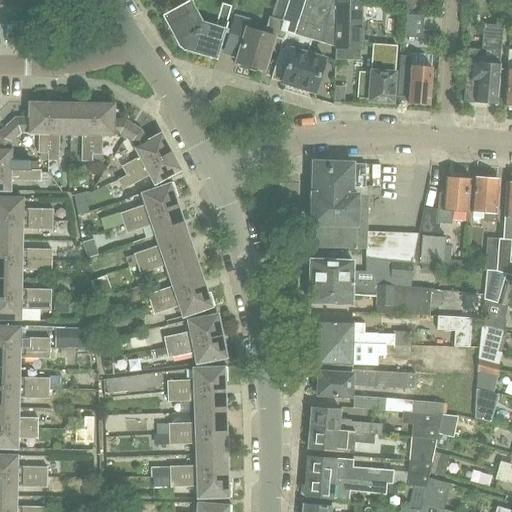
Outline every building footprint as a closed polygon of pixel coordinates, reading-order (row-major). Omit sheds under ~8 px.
[(191,0),(188,1),(187,0),(167,0),(173,9),(161,16),(178,46),(182,50),(186,51),(191,35),(201,23),(193,10),(202,5),(199,0),(191,0)] [(228,37),(223,54),(237,58),(236,62),(237,62),(263,70),(273,37),(278,39),(280,30),(285,32),(286,31),(294,33),(296,24),(298,25),(301,16),(298,15),(302,0),(288,0),(282,20),(272,17),(268,16),(263,34),(247,29),(249,21),(234,17),(228,37)] [(296,24),(294,33),(311,38),(311,39),(320,42),(326,23),(333,0),(302,0),(298,15),(301,16),(298,25),(296,24)] [(333,0),(326,23),(320,42),(335,46),(335,42),(335,23),(335,0),(333,0)] [(335,46),(334,59),(360,60),(362,18),(362,0),(337,0),(335,0),(335,23),(335,42),(335,46)] [(226,22),(231,6),(221,4),(214,27),(201,23),(191,35),(186,51),(216,60),(227,22),(226,22)] [(403,15),(401,37),(415,38),(422,39),(424,16),(416,16),(403,15)] [(463,102),(464,102),(496,104),(503,26),(484,24),(481,49),(467,48),(463,102)] [(279,53),(271,79),(281,82),(314,92),(324,59),(306,53),(311,39),(311,38),(294,33),(286,31),(285,32),(280,47),(279,53)] [(392,102),(396,52),(396,47),(373,45),(370,75),(360,74),(358,99),(368,100),(368,101),(393,103),(393,102),(392,102)] [(428,106),(431,68),(411,66),(399,66),(397,97),(408,97),(408,104),(428,106)] [(48,156),(49,103),(29,103),(28,118),(15,118),(7,125),(17,135),(20,132),(38,132),(37,155),(48,156)] [(70,134),(71,104),(49,103),(48,156),(48,162),(59,162),(59,156),(59,134),(70,134)] [(70,134),(82,134),(81,162),(92,162),(92,157),(92,134),(93,104),(71,104),(70,134)] [(119,134),(123,137),(131,124),(125,120),(113,120),(113,105),(93,104),(92,134),(92,157),(102,157),(103,134),(119,134)] [(127,139),(135,126),(131,124),(123,137),(127,139)] [(14,138),(17,135),(7,125),(4,128),(14,138)] [(126,175),(170,152),(161,134),(147,141),(141,130),(135,126),(127,139),(131,141),(138,155),(121,165),(126,175)] [(10,142),(14,138),(4,128),(0,131),(0,169),(31,170),(31,159),(10,159),(10,142)] [(117,180),(122,188),(148,174),(154,184),(180,170),(170,152),(126,175),(117,180)] [(365,187),(365,164),(352,164),(352,163),(319,163),(313,169),(312,193),(351,195),(352,187),(365,187)] [(41,170),(31,170),(0,169),(0,190),(10,190),(10,178),(40,179),(41,170)] [(419,232),(418,234),(422,235),(420,262),(442,264),(444,237),(438,236),(439,222),(451,223),(452,210),(467,211),(468,199),(470,180),(469,179),(467,177),(459,177),(457,179),(445,178),(444,194),(440,194),(438,210),(423,208),(419,232)] [(498,194),(496,191),(497,179),(475,177),(472,212),(486,213),(485,221),(496,221),(498,194)] [(123,222),(177,204),(174,196),(177,195),(173,182),(141,193),(145,205),(120,213),(123,222)] [(499,238),(497,271),(511,275),(511,260),(511,244),(511,182),(509,182),(508,195),(505,197),(503,225),(502,238),(499,237),(499,238)] [(351,195),(312,193),(311,193),(310,247),(365,249),(365,257),(412,262),(419,230),(368,231),(368,195),(357,195),(351,195)] [(53,211),(22,210),(22,198),(0,197),(0,218),(53,220),(53,211)] [(155,234),(184,225),(177,204),(123,222),(126,232),(151,224),(155,234)] [(53,228),(53,220),(0,218),(0,238),(21,239),(22,228),(53,228)] [(133,264),(141,262),(190,245),(184,225),(155,234),(158,245),(130,255),(133,264)] [(487,237),(485,270),(497,271),(499,238),(499,237),(487,237)] [(21,250),(21,239),(0,238),(0,258),(52,260),(52,251),(21,250)] [(168,275),(197,265),(190,245),(141,262),(144,271),(165,264),(168,275)] [(410,286),(412,262),(365,257),(365,271),(353,270),(353,260),(314,259),(310,263),(309,281),(378,283),(378,284),(393,284),(410,286)] [(52,268),(52,260),(0,258),(0,278),(20,279),(21,268),(52,268)] [(154,302),(204,286),(197,265),(168,275),(172,286),(151,293),(154,302)] [(507,275),(492,271),(483,300),(498,304),(507,275)] [(108,275),(93,280),(100,298),(115,293),(108,275)] [(20,290),(20,279),(0,278),(0,298),(51,300),(51,291),(20,290)] [(378,284),(378,283),(309,281),(309,298),(312,302),(352,303),(352,294),(376,294),(376,304),(376,313),(392,313),(432,315),(433,289),(410,286),(393,284),(378,284)] [(158,312),(178,305),(182,316),(214,306),(210,293),(207,294),(204,286),(154,302),(158,312)] [(51,308),(51,300),(0,298),(0,319),(19,320),(20,308),(51,308)] [(480,326),(486,328),(503,333),(508,318),(485,311),(480,326)] [(170,346),(221,336),(217,314),(187,321),(190,332),(168,337),(170,346)] [(468,316),(441,315),(436,315),(436,331),(456,332),(455,348),(467,349),(468,316)] [(363,323),(352,323),(320,322),(320,326),(317,328),(317,333),(320,334),(319,343),(377,344),(393,345),(393,335),(363,334),(363,323)] [(52,340),(19,339),(19,327),(0,326),(0,347),(51,348),(52,340)] [(498,352),(503,333),(486,328),(477,359),(482,360),(499,365),(502,354),(498,352)] [(86,331),(55,330),(55,346),(86,347),(86,331)] [(221,336),(170,346),(172,356),(194,352),(196,364),(226,357),(221,336)] [(393,345),(377,344),(319,343),(319,351),(317,353),(317,358),(319,359),(319,364),(351,365),(351,354),(376,355),(412,356),(412,346),(393,345)] [(51,357),(51,348),(0,347),(0,367),(18,368),(19,356),(51,357)] [(496,375),(499,365),(482,360),(479,371),(496,375)] [(18,379),(18,368),(0,367),(0,387),(50,388),(51,380),(18,379)] [(171,391),(224,389),(224,381),(227,381),(226,367),(193,368),(193,380),(171,381),(171,391)] [(414,387),(414,372),(351,369),(351,373),(318,372),(318,382),(315,382),(315,392),(317,392),(317,395),(350,396),(351,384),(414,387)] [(50,397),(50,388),(0,387),(0,407),(18,408),(18,396),(50,397)] [(194,412),(225,411),(224,389),(171,391),(172,402),(194,401),(194,412)] [(475,404),(474,418),(478,419),(491,422),(494,411),(494,409),(498,395),(475,390),(475,404)] [(355,395),(353,407),(385,410),(386,398),(355,395)] [(412,413),(440,415),(441,403),(413,401),(412,413)] [(17,419),(18,408),(0,407),(0,427),(38,428),(38,419),(17,419)] [(382,424),(372,423),(350,422),(350,420),(339,419),(340,410),(311,408),(309,428),(374,434),(381,434),(382,424)] [(173,434),(226,432),(225,411),(194,412),(195,423),(173,424),(173,434)] [(440,415),(412,413),(401,412),(400,424),(412,426),(411,437),(436,439),(439,428),(440,415)] [(438,434),(449,437),(452,438),(457,420),(443,416),(438,434)] [(85,429),(95,429),(95,417),(85,417),(85,429)] [(37,437),(38,428),(0,427),(0,447),(17,448),(17,436),(37,437)] [(373,443),(374,434),(309,428),(308,448),(353,452),(354,442),(373,443)] [(95,429),(85,429),(78,429),(78,443),(96,443),(95,429)] [(196,454),(226,453),(226,432),(173,434),(173,444),(195,444),(196,454)] [(445,450),(449,437),(438,434),(434,447),(445,450)] [(434,447),(436,439),(411,437),(409,461),(431,463),(434,447)] [(435,452),(429,471),(444,476),(450,456),(435,452)] [(169,477),(227,475),(226,453),(196,454),(196,466),(168,467),(169,477)] [(47,468),(16,468),(17,456),(0,455),(0,476),(47,477),(47,468)] [(351,459),(334,458),(307,456),(305,476),(383,483),(391,483),(392,474),(350,471),(351,459)] [(426,486),(427,479),(429,471),(431,463),(409,461),(407,476),(392,474),(391,483),(413,485),(426,486)] [(511,474),(511,465),(501,462),(499,470),(511,474)] [(511,474),(499,470),(496,479),(511,483),(511,474)] [(169,487),(197,486),(197,498),(231,497),(230,483),(227,483),(227,475),(169,477),(169,487)] [(47,486),(47,477),(0,476),(0,496),(16,496),(16,485),(47,486)] [(382,492),(383,483),(305,476),(303,496),(348,500),(349,489),(382,492)] [(422,504),(442,509),(448,484),(427,479),(426,486),(422,504)] [(420,510),(422,504),(426,486),(413,485),(407,508),(420,510)] [(15,508),(16,496),(0,496),(0,511),(46,511),(46,508),(15,508)] [(230,511),(231,506),(198,503),(196,511),(230,511)] [(329,511),(330,506),(303,503),(302,511),(329,511)]
